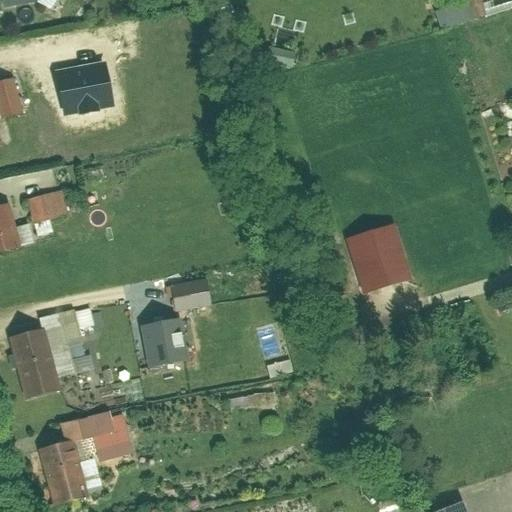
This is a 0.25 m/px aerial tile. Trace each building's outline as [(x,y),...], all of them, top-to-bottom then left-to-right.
[(2,0),(4,8),(38,2),(39,0),(2,0)] [(436,12),(442,30),(476,20),(471,1),(436,12)] [(271,46),(267,62),(295,69),(299,53),(271,46)] [(108,65),(54,73),(61,120),(115,112),(108,65)] [(14,78),(0,81),(0,113),(1,118),(23,113),(14,78)] [(63,192),(24,201),(30,226),(70,217),(63,192)] [(0,251),(21,246),(10,203),(0,205),(0,251)] [(347,237),(363,294),(413,280),(397,223),(347,237)] [(176,311),(212,306),(209,280),(172,284),(176,311)] [(182,320),(141,328),(149,370),(190,362),(182,320)] [(7,337),(24,399),(60,390),(43,327),(7,337)] [(49,504),(85,496),(71,442),(93,436),(97,450),(129,442),(122,415),(112,418),(110,410),(57,423),(62,443),(36,450),(49,504)] [(467,511),(463,500),(432,511),(467,511)]
